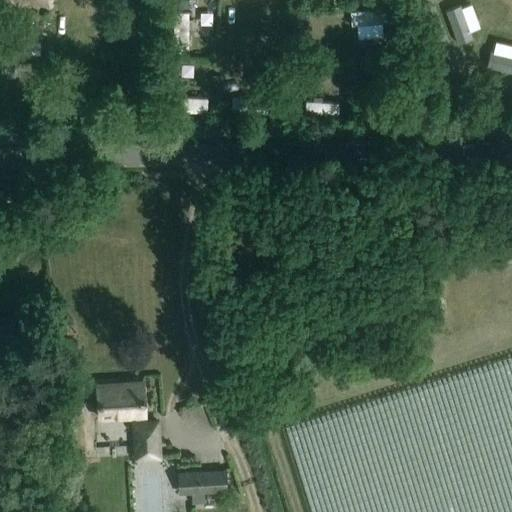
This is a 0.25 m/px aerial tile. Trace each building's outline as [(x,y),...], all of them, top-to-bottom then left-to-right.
[(459,23),(486,15),(481,0),(476,0),(454,7),(459,23)] [(185,22),(203,23),(204,2),(186,1),(185,22)] [(362,1),(363,16),(396,15),(395,1),(362,1)] [(210,14),(210,27),(223,27),(223,14),(210,14)] [(493,37),(467,54),(475,67),(502,50),(493,37)] [(219,101),(219,86),(192,87),(192,102),(219,101)] [(95,380),(97,418),(131,416),(133,457),(162,455),(160,417),(142,418),(142,416),(147,416),(145,378),(95,380)] [(225,468),(177,470),(178,494),(192,493),(192,503),(205,502),(205,491),(227,490),(225,468)]
